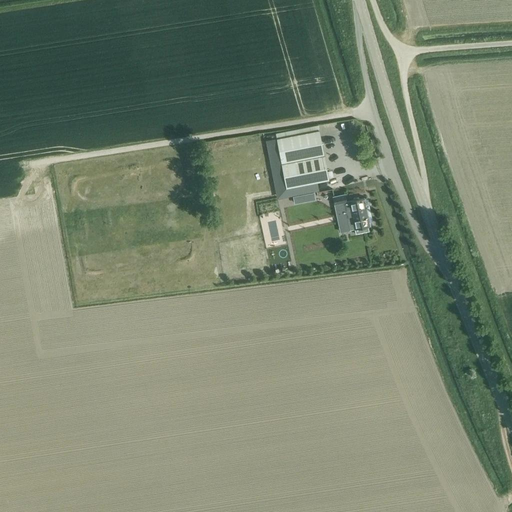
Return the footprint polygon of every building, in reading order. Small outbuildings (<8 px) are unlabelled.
[(282,164),(324,155),(319,130),(312,131),(277,138),(282,164)] [(282,164),(286,187),(328,179),(324,155),(282,164)] [(312,188),(295,192),(299,209),(316,205),(312,188)] [(322,192),(315,194),(316,201),(324,199),(322,192)] [(344,194),(333,197),(335,205),(344,203),(346,202),(346,201),(344,194)] [(346,202),(344,203),(349,230),(354,229),(355,233),(369,231),(368,226),(370,225),(364,197),(346,201),(346,202)]
